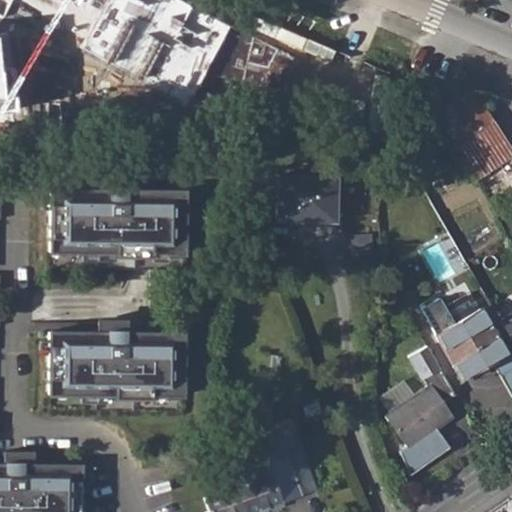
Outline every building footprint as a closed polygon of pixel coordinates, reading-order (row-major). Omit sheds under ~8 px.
[(225,25),(176,0),(105,0),(81,49),(187,100),(225,25)] [(229,25),(213,102),(220,103),(264,113),(270,34),(229,25)] [(270,34),(264,113),(346,133),(353,105),(306,94),(317,45),(270,34)] [(429,79),(420,85),(474,178),(491,167),(506,190),(511,185),(511,149),(472,89),(445,105),(429,79)] [(277,175),(276,214),(303,214),(302,219),(333,220),(333,176),(277,175)] [(50,189),(49,251),(182,252),(182,190),(50,189)] [(437,297),(420,307),(435,332),(433,333),(455,371),(472,361),(476,367),(503,350),(478,308),(452,323),(437,297)] [(511,309),(497,319),(511,346),(511,309)] [(181,395),(181,332),(49,331),(48,394),(181,395)] [(388,413),(384,416),(391,426),(398,436),(405,446),(398,451),(408,476),(448,447),(434,426),(451,415),(450,414),(441,402),(454,393),(444,375),(425,342),(407,353),(420,376),(421,375),(426,385),(412,395),(388,413)] [(228,486),(204,495),(204,499),(208,511),(206,511),(251,511),(304,492),(286,446),(295,442),(289,427),(255,439),(260,455),(222,470),(228,486)] [(78,511),(79,464),(0,462),(0,511),(78,511)]
